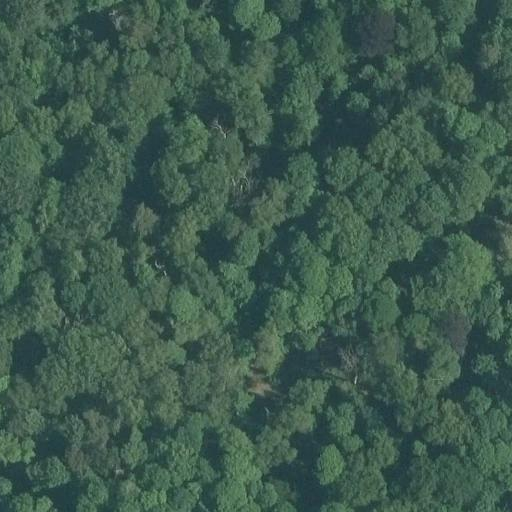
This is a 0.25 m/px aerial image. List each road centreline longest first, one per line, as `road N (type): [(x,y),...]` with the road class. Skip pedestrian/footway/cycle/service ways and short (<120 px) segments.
road 1 (track): [(0,195),(36,205),(248,199),(312,151),(326,93),(419,0)]
road 2 (track): [(251,511),(321,402),(461,370),(511,377)]
road 3 (track): [(255,386),(84,397),(0,358)]
road 4 (track): [(248,199),(255,386),(321,402)]
